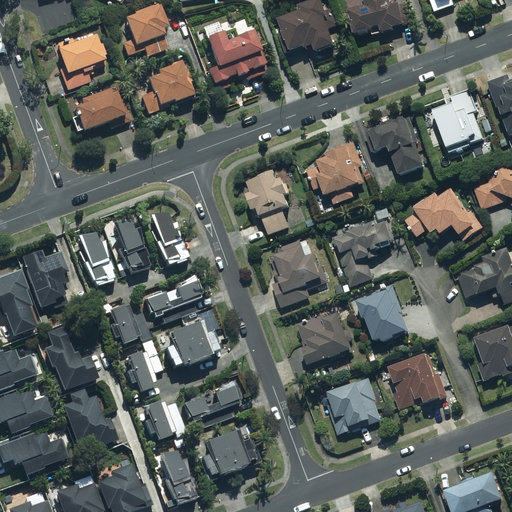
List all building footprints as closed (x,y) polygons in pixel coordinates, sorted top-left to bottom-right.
[(317,49),(319,54),(337,48),(328,21),(332,19),(324,0),(319,0),(300,7),(302,13),(277,21),(290,56),(307,50),(308,52),(317,49)] [(397,30),(396,28),(413,25),(408,3),(392,7),(390,0),(365,0),(367,7),(349,11),(355,36),(381,30),(382,33),(397,30)] [(431,0),(437,15),(457,8),(454,0),(431,0)] [(124,43),(129,58),(145,52),(147,60),(171,52),(164,31),(170,29),(163,5),(125,17),(133,41),(124,43)] [(208,71),(215,87),(268,66),(255,33),(229,43),(225,34),(208,41),(218,67),(208,71)] [(53,45),(55,49),(69,92),(94,83),(89,69),(107,63),(98,35),(76,43),(74,38),(53,45)] [(136,80),(149,116),(199,98),(186,62),(136,80)] [(489,82),(511,139),(511,138),(511,81),(511,82),(508,75),(489,82)] [(73,103),(84,134),(126,119),(115,87),(73,103)] [(436,112),(452,154),(485,142),(475,114),(480,113),(472,91),(453,98),(455,105),(436,112)] [(390,146),(402,176),(426,167),(408,119),(368,134),(375,152),(390,146)] [(334,194),(340,210),(358,203),(353,189),(363,186),(357,170),(364,168),(355,143),(315,158),(319,167),(309,171),(317,192),(324,189),(326,197),(334,194)] [(511,166),(508,165),(471,182),(484,212),(504,203),(511,205),(511,166)] [(262,217),(270,236),(292,228),(285,208),(291,206),(287,195),(290,194),(285,179),(280,180),(276,171),(248,182),(253,194),(249,196),(257,219),(262,217)] [(484,229),(451,187),(443,193),(436,184),(400,212),(419,237),(429,230),(432,235),(439,230),(443,235),(453,227),(465,243),(484,229)] [(167,209),(148,218),(154,231),(151,233),(168,269),(190,259),(167,209)] [(134,231),(129,218),(114,224),(124,250),(120,251),(130,277),(153,268),(138,229),(134,231)] [(386,219),(334,238),(351,288),(376,279),(368,258),(375,256),(373,250),(395,243),(386,219)] [(94,230),(76,238),(99,291),(117,282),(94,230)] [(273,284),(281,309),(312,299),(308,286),(325,281),(316,255),(308,258),(304,245),(271,256),(280,282),(273,284)] [(460,274),(468,299),(498,289),(504,306),(511,303),(511,252),(510,247),(483,257),(486,265),(460,274)] [(40,252),(21,259),(40,310),(56,304),(55,301),(65,297),(61,285),(66,284),(64,277),(69,275),(60,251),(42,257),(40,252)] [(20,270),(0,277),(0,302),(13,340),(38,331),(30,307),(33,306),(20,270)] [(144,296),(155,324),(205,304),(194,277),(144,296)] [(408,331),(391,288),(356,302),(363,318),(367,317),(378,344),(408,331)] [(121,344),(139,337),(127,305),(110,311),(121,344)] [(311,365),(312,365),(354,351),(342,313),(298,327),(311,365)] [(160,336),(174,373),(222,355),(208,318),(160,336)] [(471,341),(487,384),(511,374),(511,325),(511,326),(471,341)] [(59,394),(98,381),(90,357),(81,360),(78,353),(75,354),(67,331),(41,339),(59,394)] [(18,360),(14,348),(0,352),(0,392),(13,388),(12,385),(37,377),(30,356),(18,360)] [(139,395),(157,389),(143,350),(126,357),(139,395)] [(388,370),(403,411),(426,402),(427,407),(445,400),(428,355),(388,370)] [(370,378),(325,395),(341,439),(384,423),(376,402),(379,401),(370,378)] [(183,404),(191,425),(241,405),(233,384),(183,404)] [(97,447),(115,441),(98,388),(62,400),(77,447),(95,441),(97,447)] [(32,390),(0,400),(0,425),(6,424),(9,435),(53,421),(45,397),(35,401),(32,390)] [(157,444),(174,438),(161,400),(143,406),(157,444)] [(243,442),(238,430),(193,448),(207,484),(258,463),(249,440),(243,442)] [(46,431),(0,446),(0,463),(11,460),(14,467),(20,464),(24,475),(70,460),(63,438),(50,442),(46,431)] [(178,448),(160,454),(178,506),(196,500),(178,448)] [(133,465),(94,477),(105,511),(133,511),(147,508),(133,465)] [(478,511),(506,502),(496,473),(446,491),(453,511),(478,511)] [(76,484),(56,491),(62,511),(101,511),(93,487),(78,492),(76,484)] [(8,511),(47,511),(43,496),(7,508),(8,511)]
